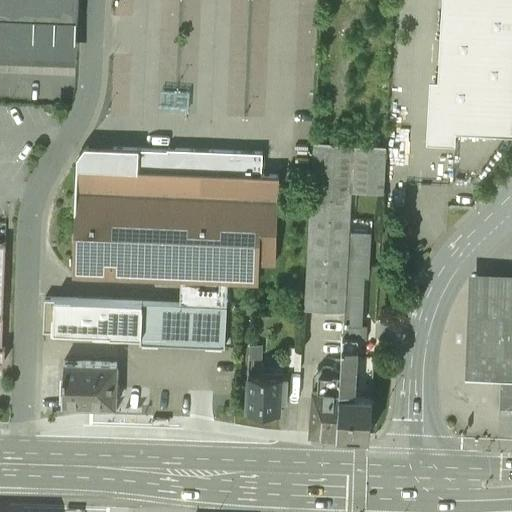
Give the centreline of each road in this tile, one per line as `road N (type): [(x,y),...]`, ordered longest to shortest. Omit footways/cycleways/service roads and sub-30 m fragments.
road 1 (primary): [(411,482),(0,465)]
road 2 (unclassified): [(511,192),(430,284),(411,482)]
